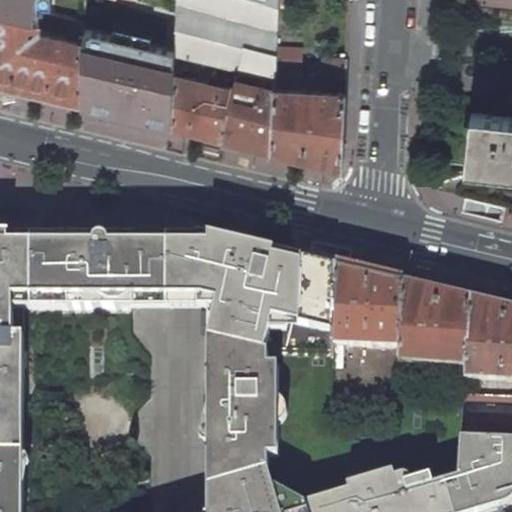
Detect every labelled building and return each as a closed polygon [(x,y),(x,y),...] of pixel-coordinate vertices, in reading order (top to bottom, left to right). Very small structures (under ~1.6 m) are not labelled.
[(0,0),(0,13),(1,14),(33,22),(33,0),(0,0)] [(246,145),(272,151),(277,47),(279,1),(279,0),(177,0),(177,31),(175,56),(182,57),(221,66),(239,70),(237,78),(234,90),(221,139),(246,145)] [(0,86),(80,106),(81,34),(40,23),(33,22),(1,14),(0,13),(0,86)] [(175,56),(142,50),(110,42),(81,34),(80,106),(171,127),(174,75),(175,56)] [(321,81),(321,91),(299,90),(301,48),(277,47),(272,151),(304,159),(343,168),(348,58),(321,57),(321,74),(316,74),(316,81),(321,81)] [(237,78),(239,70),(221,66),(219,74),(237,78)] [(225,87),(226,81),(211,77),(209,84),(181,77),(174,75),(171,127),(196,133),(221,139),(234,90),(225,87)] [(511,116),(471,112),(466,167),(504,171),(511,171),(511,116)] [(0,237),(0,454),(23,454),(24,310),(31,310),(31,237),(0,237)] [(168,237),(31,237),(31,310),(132,310),(168,309),(168,237)] [(268,355),(331,357),(335,268),(299,259),(222,241),(209,238),(178,237),(168,237),(168,309),(208,309),(208,340),(265,354),(268,355)] [(342,346),(400,349),(403,284),(370,276),(335,268),(331,357),(331,368),(341,368),(342,346)] [(403,284),(400,349),(399,362),(448,366),(446,397),(464,399),(464,395),(465,379),(470,300),(436,292),(403,284)] [(511,309),(499,307),(470,300),(465,379),(481,380),(480,396),(464,395),(464,399),(461,440),(511,442),(511,309)] [(208,340),(208,490),(268,473),(268,457),(277,457),(277,434),(263,433),(265,354),(208,340)] [(265,354),(263,433),(277,434),(277,368),(268,368),(268,355),(265,354)] [(403,477),(306,506),(308,511),(488,511),(502,508),(506,507),(511,503),(511,501),(511,442),(461,440),(458,479),(432,487),(430,478),(413,484),(411,480),(408,478),(403,477)] [(23,511),(23,454),(0,454),(0,511),(23,511)] [(272,488),(268,473),(208,490),(207,511),(308,511),(306,506),(272,488)]
